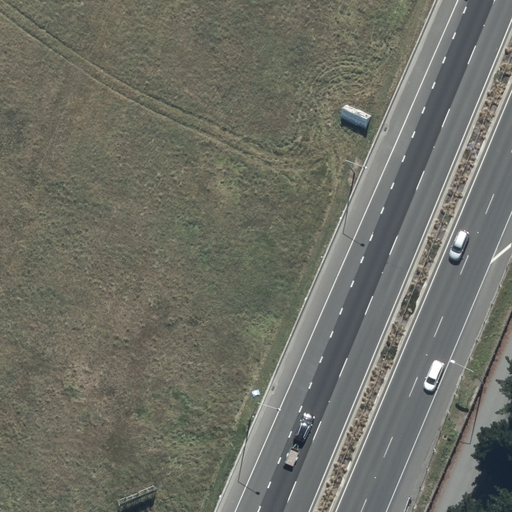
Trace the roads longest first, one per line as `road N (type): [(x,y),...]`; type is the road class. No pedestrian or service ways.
road 1 (trunk): [(274,511),(487,0)]
road 2 (trunk): [(511,160),(368,511)]
